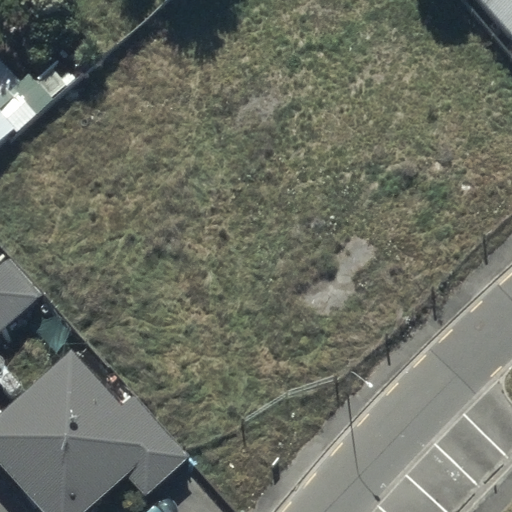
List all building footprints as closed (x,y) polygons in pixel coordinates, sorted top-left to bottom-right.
[(511,0),(466,0),(511,52),(511,0)] [(0,118),(0,160),(41,121),(20,99),(0,118)] [(340,324),(367,351),(403,314),(409,319),(416,312),(412,309),(425,296),(395,267),(340,324)] [(0,350),(38,311),(0,270),(0,350)] [(0,432),(0,482),(26,511),(102,511),(125,492),(143,511),(147,511),(189,476),(134,414),(119,427),(69,371),(0,432)]
